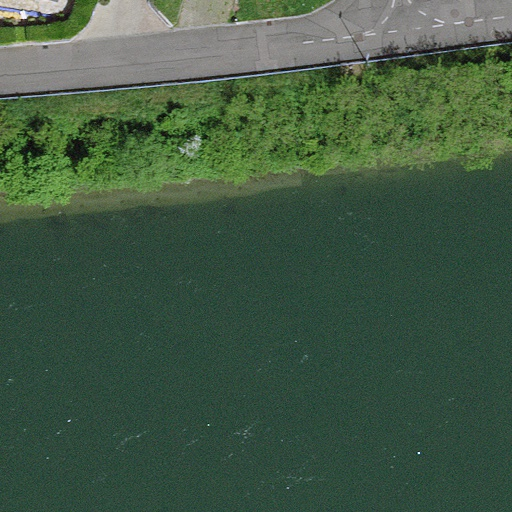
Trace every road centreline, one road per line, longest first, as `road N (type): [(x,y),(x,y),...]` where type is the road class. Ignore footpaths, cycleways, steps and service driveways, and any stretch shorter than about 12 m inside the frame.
road 1 (residential): [(390,32),(0,73)]
road 2 (residential): [(511,17),(390,32)]
